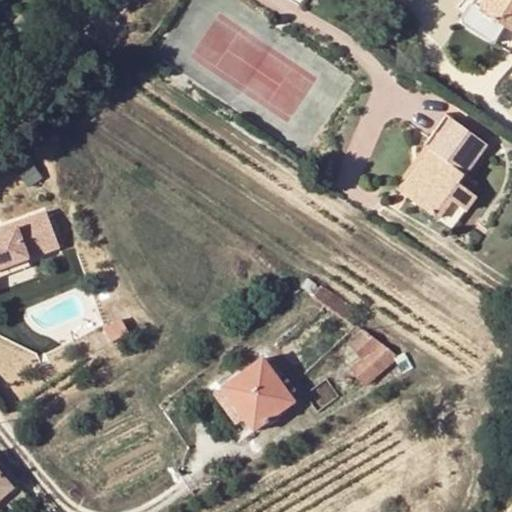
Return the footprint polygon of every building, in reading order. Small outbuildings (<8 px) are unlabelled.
[(458,23),(493,44),(507,26),(511,29),(511,0),(485,0),(479,9),(471,4),(458,23)] [(473,0),(471,4),(479,9),(485,0),(473,0)] [(438,178),(418,207),(446,226),(459,208),(476,220),(486,204),(480,200),(467,191),(472,183),(493,151),(450,122),(437,139),(445,146),(437,158),(458,173),(450,186),(438,178)] [(408,200),(418,207),(438,178),(450,186),(458,173),(437,158),(408,200)] [(486,192),(472,183),(467,191),(480,200),(486,192)] [(0,266),(60,251),(49,213),(0,226),(0,266)] [(357,309),(321,286),(313,297),(354,325),(360,318),(354,312),(357,309)] [(352,370),(364,384),(391,357),(362,333),(350,343),(365,359),(352,370)] [(403,353),(393,359),(402,374),(412,369),(403,353)] [(259,357),(217,388),(238,417),(249,431),(289,401),(259,357)] [(238,417),(217,388),(209,394),(231,424),(238,417)] [(0,506),(5,503),(13,511),(22,511),(33,503),(20,489),(15,493),(0,476),(0,506)]
